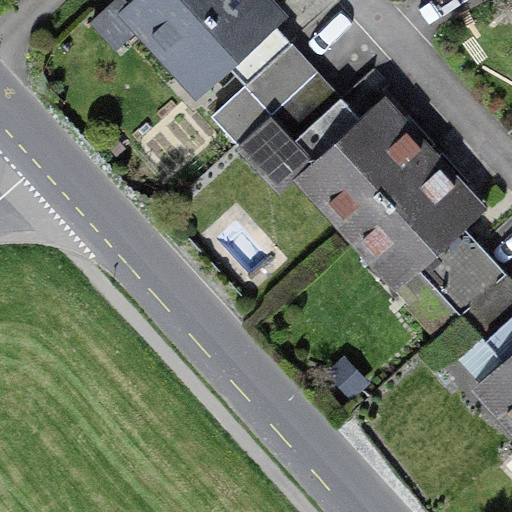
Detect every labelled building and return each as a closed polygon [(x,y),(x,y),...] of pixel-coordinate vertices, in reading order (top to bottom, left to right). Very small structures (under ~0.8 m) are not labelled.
[(132,0),(128,4),(206,89),(283,19),(265,0),(132,0)] [(292,43),(214,115),(240,142),(273,111),(317,71),(292,43)] [(342,98),(317,71),(273,111),(298,138),(342,98)] [(303,170),(354,225),(431,155),(381,100),(303,170)] [(408,304),(437,336),(462,313),(437,286),(480,246),(463,227),(482,211),(431,155),(354,225),(417,295),(408,304)] [(437,286),(462,313),(506,273),(481,246),(480,246),(437,286)] [(462,313),(487,341),(511,318),(511,279),(506,273),(462,313)] [(511,352),(482,380),(511,412),(511,352)]
